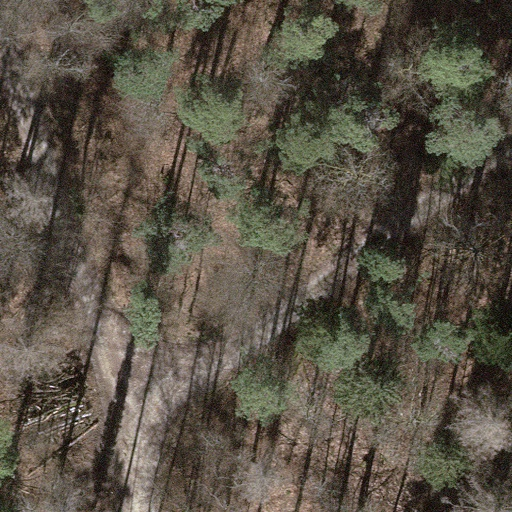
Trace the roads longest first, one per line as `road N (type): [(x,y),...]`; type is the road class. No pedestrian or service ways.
road 1 (track): [(511,146),(114,456)]
road 2 (track): [(133,511),(0,52)]
